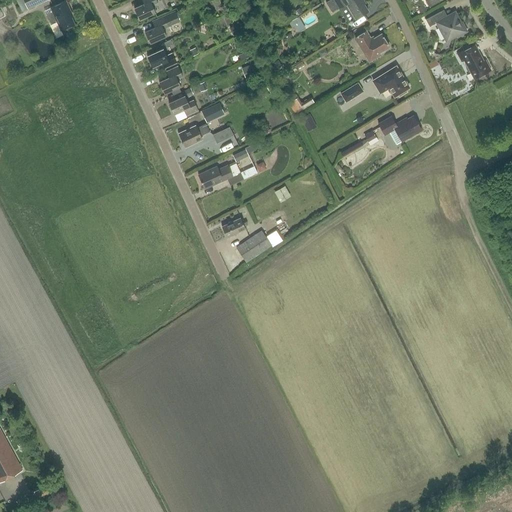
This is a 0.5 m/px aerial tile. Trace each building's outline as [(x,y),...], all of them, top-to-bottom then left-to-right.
[(23,0),(27,9),(46,0),(23,0)] [(152,5),(158,2),(156,0),(142,0),(144,4),(134,8),(139,19),(156,12),(152,5)] [(350,10),(355,19),(368,11),(364,4),(365,3),(363,0),(333,0),(338,8),(346,4),(350,10)] [(74,24),(71,17),(73,16),(65,1),(50,8),(52,12),(47,15),(49,19),(51,21),(54,21),(56,20),(61,31),(74,24)] [(176,11),(164,16),(152,22),(155,27),(145,32),(150,43),(166,36),(163,29),(169,26),(180,21),(176,11)] [(460,23),(455,13),(444,19),(440,12),(426,19),(430,27),(437,23),(446,40),(457,35),(457,36),(466,31),(461,22),(460,23)] [(300,16),(292,20),(299,31),(306,27),(300,16)] [(234,36),(245,31),(241,23),(230,28),(234,36)] [(389,47),(381,34),(371,40),(366,31),(355,38),(369,61),(380,55),(379,53),(389,47)] [(253,42),(239,48),(241,52),(243,51),(247,59),(258,54),(253,42)] [(491,70),(486,60),(484,61),(475,45),(457,54),(461,62),(464,61),(467,66),(466,69),(468,71),(470,72),(474,79),(491,70)] [(165,69),(176,64),(177,63),(172,53),(167,56),(164,49),(147,56),(152,67),(162,63),(165,69)] [(282,68),(278,61),(271,64),(275,72),(282,68)] [(430,69),(439,65),(437,61),(428,65),(430,69)] [(406,90),(409,87),(396,66),(373,81),(380,93),(389,88),(394,97),(398,94),(399,96),(407,92),(406,90)] [(164,93),(172,90),(173,94),(181,91),(179,87),(180,86),(177,79),(183,76),(178,67),(166,72),(169,78),(159,82),(164,93)] [(346,102),(363,91),(357,83),(341,93),(346,102)] [(185,96),(176,100),(169,103),(174,114),(184,110),(186,116),(198,110),(194,100),(188,103),(185,96)] [(300,111),(314,102),(311,98),(302,103),(298,98),(293,100),(300,111)] [(220,103),(202,111),(207,122),(225,114),(220,103)] [(316,119),(323,115),(319,108),(311,112),(316,119)] [(312,128),(318,126),(312,112),(306,115),(312,128)] [(402,142),(422,130),(413,116),(399,124),(398,123),(396,124),(391,116),(378,124),(385,135),(389,132),(396,145),(402,142)] [(201,136),(209,132),(206,124),(197,128),(196,126),(179,134),(185,147),(202,139),(201,136)] [(233,135),(230,127),(213,135),(217,142),(233,135)] [(365,135),(367,139),(361,143),(363,145),(368,141),(371,145),(378,141),(373,131),(365,135)] [(343,157),(363,145),(361,142),(341,153),(343,157)] [(236,162),(249,156),(246,149),(233,155),(236,162)] [(230,185),(244,179),(241,172),(233,176),(228,165),(218,170),(217,166),(198,175),(205,189),(227,179),(230,185)] [(286,195),(282,197),(283,199),(291,194),(286,185),(276,191),(278,193),(283,190),(286,195)] [(227,238),(246,229),(241,218),(222,227),(227,238)] [(246,262),(272,245),(262,231),(237,248),(246,262)] [(0,482),(23,471),(0,428),(0,482)] [(55,489),(51,482),(34,492),(38,499),(55,489)]
